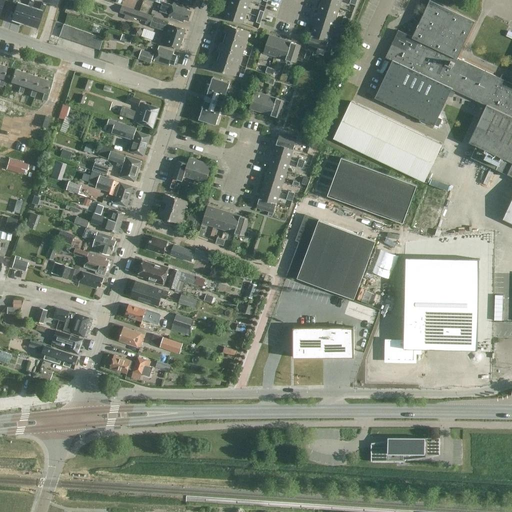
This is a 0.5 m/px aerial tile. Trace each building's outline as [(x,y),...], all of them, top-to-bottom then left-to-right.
[(32,8),(34,0),(28,0),(27,7),(17,4),(12,18),(24,22),(29,8),(32,8)] [(70,0),(68,8),(78,11),(81,2),(73,0),(70,0)] [(230,0),(229,7),(246,12),(249,1),(246,0),(230,0)] [(385,75),(375,97),(404,111),(409,113),(419,118),(434,125),(439,114),(451,88),(486,105),(476,125),(477,125),(469,142),(470,142),(474,144),(476,145),(471,157),(511,176),(511,83),(460,59),(457,58),(474,21),(430,0),(423,15),(423,16),(421,18),(420,22),(412,37),(398,30),(388,51),(387,53),(385,57),(385,58),(378,72),(385,75)] [(169,14),(168,17),(183,22),(184,19),(188,21),(191,11),(187,10),(188,8),(173,2),(172,4),(163,1),(160,11),(169,14)] [(336,17),(339,7),(322,1),(319,12),(336,17)] [(43,13),(47,4),(41,2),(39,11),(32,8),(29,8),(24,22),(36,26),(41,12),(43,13)] [(122,5),(120,13),(146,22),(149,14),(148,14),(133,9),(122,5)] [(246,12),(229,7),(225,18),(242,23),(246,12)] [(336,17),(319,12),(315,22),(332,28),(336,17)] [(169,21),(149,14),(146,22),(145,24),(165,31),(161,43),(179,49),(185,29),(168,23),(169,21)] [(332,28),(315,22),(312,33),(329,39),(332,28)] [(65,38),(70,25),(64,23),(59,36),(65,38)] [(245,44),(247,39),(250,32),(226,24),(224,32),(229,33),(227,39),(245,44)] [(71,40),(76,27),(70,25),(65,38),(71,40)] [(77,42),(81,29),(76,27),(71,40),(77,42)] [(142,32),(140,27),(135,27),(133,31),(135,36),(140,36),(142,32)] [(82,44),(87,31),(81,29),(77,42),(82,44)] [(156,39),(157,31),(144,29),(143,37),(156,39)] [(88,46),(92,33),(87,31),(82,44),(88,46)] [(94,48),(98,35),(92,33),(88,46),(94,48)] [(120,39),(129,42),(131,36),(122,33),(120,39)] [(329,39),(312,33),(308,44),(325,49),(329,39)] [(104,37),(98,35),(94,48),(100,50),(104,37)] [(274,55),(279,38),(269,35),(263,52),(274,55)] [(290,42),(279,38),(274,55),(284,59),(290,42)] [(239,63),(245,44),(227,39),(225,44),(220,42),(218,50),(223,52),(221,57),(239,63)] [(300,45),(290,42),(284,59),(295,62),(300,45)] [(154,61),(169,66),(170,63),(174,64),(177,55),(173,54),(174,51),(159,46),(154,61)] [(154,54),(141,49),(138,58),(151,63),(154,54)] [(239,63),(221,57),(219,62),(214,61),(212,68),(235,75),(239,63)] [(2,59),(0,64),(0,76),(7,79),(12,62),(2,59)] [(12,62),(7,79),(17,82),(22,66),(12,62)] [(22,66),(17,82),(27,85),(32,69),(22,66)] [(32,69),(27,85),(38,89),(43,73),(32,69)] [(212,77),(206,95),(224,101),(230,82),(212,77)] [(83,88),(88,90),(92,80),(87,78),(83,88)] [(249,108),(259,111),(265,94),(254,91),(249,108)] [(270,115),(275,97),(265,94),(259,111),(270,115)] [(131,96),(129,104),(138,107),(141,99),(131,96)] [(275,97),(270,115),(280,118),(284,105),(288,107),(289,102),(275,97)] [(222,105),(205,100),(199,119),(216,125),(222,105)] [(333,138),(424,181),(442,143),(351,100),(333,138)] [(137,123),(153,128),(159,108),(144,103),(137,123)] [(67,115),(69,106),(63,104),(60,114),(67,115)] [(120,114),(135,119),(138,111),(122,106),(120,114)] [(50,117),(45,116),(42,126),(47,128),(50,117)] [(150,135),(135,130),(136,126),(109,117),(107,123),(114,126),(112,132),(132,138),(128,150),(144,155),(150,135)] [(301,141),(302,138),(293,135),(291,139),(279,135),(276,145),(293,150),(296,140),(301,141)] [(84,151),(92,154),(95,146),(86,143),(84,151)] [(135,181),(142,161),(111,151),(111,149),(101,145),(98,155),(117,161),(116,165),(123,167),(120,176),(135,181)] [(276,145),(272,155),(290,161),(293,150),(276,145)] [(61,156),(70,159),(73,152),(63,149),(61,156)] [(272,155),(269,166),(286,171),(290,161),(272,155)] [(342,157),(328,195),(357,206),(357,205),(364,208),(364,209),(394,220),(394,219),(402,222),(402,223),(403,223),(417,185),(342,157)] [(195,179),(200,161),(189,158),(187,163),(188,164),(184,175),(195,179)] [(9,159),(6,169),(25,175),(28,164),(9,159)] [(61,180),(67,164),(56,160),(51,176),(61,180)] [(188,164),(187,163),(179,161),(173,178),(182,181),(184,175),(188,164)] [(200,161),(195,179),(206,182),(212,165),(200,161)] [(92,170),(95,170),(107,174),(109,167),(95,162),(92,170)] [(269,166),(266,176),(283,181),(286,171),(269,166)] [(100,175),(94,174),(91,183),(97,185),(96,187),(110,192),(114,179),(100,174),(100,175)] [(283,181),(266,176),(263,186),(280,192),(283,181)] [(432,177),(417,225),(437,231),(452,183),(432,177)] [(66,189),(78,193),(81,185),(69,180),(66,189)] [(118,181),(112,201),(127,206),(133,186),(118,181)] [(280,192),(263,186),(260,197),(277,202),(280,192)] [(166,206),(184,212),(188,201),(165,194),(162,201),(167,203),(166,206)] [(277,202),(260,197),(256,207),(269,211),(267,215),(272,216),(277,202)] [(511,198),(503,218),(511,222),(511,198)] [(111,219),(121,222),(125,213),(114,209),(114,210),(109,209),(108,213),(103,211),(104,206),(97,204),(94,213),(112,218),(111,219)] [(202,223),(212,226),(218,209),(207,205),(202,223)] [(181,223),(184,212),(166,206),(165,210),(160,208),(158,216),(181,223)] [(223,229),(228,212),(218,209),(212,226),(223,229)] [(28,225),(35,228),(41,214),(34,212),(28,225)] [(118,234),(121,222),(111,219),(112,218),(94,213),(94,212),(90,222),(103,227),(103,228),(108,230),(108,231),(118,234)] [(233,232),(239,215),(228,212),(223,229),(233,232)] [(375,240),(305,214),(296,239),(299,240),(288,273),(354,297),(375,240)] [(239,215),(233,232),(248,237),(249,232),(245,231),(249,218),(239,215)] [(17,220),(8,217),(5,226),(14,229),(17,220)] [(87,227),(89,221),(76,217),(74,223),(87,227)] [(100,232),(97,231),(97,232),(86,229),(83,236),(83,238),(94,242),(94,243),(93,245),(99,248),(100,248),(99,252),(105,254),(109,256),(111,249),(112,249),(115,240),(112,239),(113,237),(100,232)] [(70,245),(74,235),(60,231),(57,240),(70,245)] [(168,241),(151,236),(147,247),(155,250),(155,251),(156,251),(164,254),(165,250),(171,252),(170,253),(191,261),(193,256),(208,262),(211,253),(196,248),(195,251),(168,241)] [(88,252),(72,246),(70,252),(86,257),(83,266),(96,270),(95,272),(104,275),(109,261),(106,260),(107,258),(88,252)] [(383,248),(374,272),(392,279),(401,255),(383,248)] [(46,256),(53,259),(56,252),(49,249),(46,256)] [(25,270),(27,262),(14,258),(12,266),(25,270)] [(479,260),(406,258),(404,340),(387,339),(387,360),(414,361),(415,349),(478,350),(479,260)] [(143,260),(141,267),(166,275),(170,277),(178,279),(179,279),(193,284),(196,275),(181,271),(173,268),(168,266),(155,262),(154,263),(143,260)] [(80,277),(78,282),(97,288),(98,285),(100,286),(103,277),(82,271),(63,264),(59,275),(71,279),(73,274),(80,277)] [(141,267),(138,274),(149,278),(149,279),(163,284),(167,285),(176,288),(176,287),(178,280),(178,279),(170,277),(166,275),(141,267)] [(254,273),(242,269),(240,275),(252,279),(254,273)] [(131,296),(158,305),(160,297),(166,299),(168,291),(136,280),(131,296)] [(178,302),(194,308),(197,299),(181,294),(178,302)] [(214,297),(206,294),(204,300),(212,303),(214,297)] [(503,320),(504,298),(494,298),(494,309),(494,320),(498,320),(503,320)] [(32,317),(34,301),(16,299),(15,307),(9,306),(8,314),(32,317)] [(250,314),(252,306),(242,302),(239,310),(250,314)] [(125,315),(142,321),(143,317),(157,322),(159,314),(129,304),(125,315)] [(47,310),(39,307),(35,321),(43,323),(47,310)] [(57,307),(54,316),(69,320),(66,330),(84,336),(87,326),(90,317),(75,312),(75,313),(69,312),(69,311),(60,308),(59,308),(57,307)] [(176,313),(173,325),(190,330),(193,319),(180,315),(176,313)] [(244,333),(246,326),(237,323),(235,330),(244,333)] [(140,347),(144,334),(123,326),(119,340),(140,347)] [(293,327),(294,357),(323,357),(323,354),(324,354),(324,353),(333,353),(333,354),(334,354),(334,353),(343,353),(343,354),(344,354),(344,353),(353,353),(353,354),(354,354),(354,347),(354,326),(353,327),(353,328),(344,328),(344,327),(293,327)] [(69,334),(56,330),(53,337),(51,344),(64,348),(78,353),(83,339),(69,334)] [(151,332),(148,343),(158,346),(162,335),(151,332)] [(163,337),(160,347),(179,353),(182,343),(163,337)] [(78,356),(45,345),(41,357),(73,368),(78,356)] [(235,358),(237,350),(225,346),(223,352),(229,354),(229,356),(235,358)] [(0,359),(11,363),(14,354),(3,350),(0,358),(0,359)] [(131,360),(114,354),(110,367),(127,373),(128,368),(133,370),(142,373),(144,365),(149,367),(151,361),(138,356),(136,362),(131,360)] [(155,366),(169,371),(171,365),(157,360),(155,366)] [(40,378),(49,381),(53,371),(43,368),(41,368),(40,371),(42,372),(40,378)] [(371,447),(371,461),(397,462),(405,462),(405,459),(440,455),(440,443),(440,437),(391,437),(390,441),(371,443),(371,447)]
